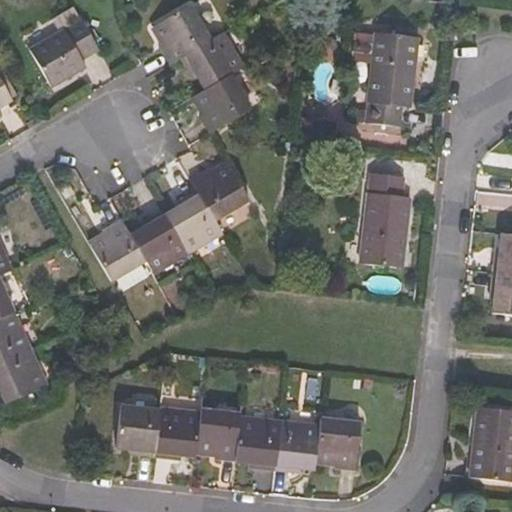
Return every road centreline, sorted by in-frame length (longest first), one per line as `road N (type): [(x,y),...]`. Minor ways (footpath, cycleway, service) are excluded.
road 1 (residential): [(488,84),(454,154),(419,465),(370,511)]
road 2 (residential): [(214,511),(35,490),(0,476)]
road 3 (residential): [(113,135),(46,143),(0,169)]
